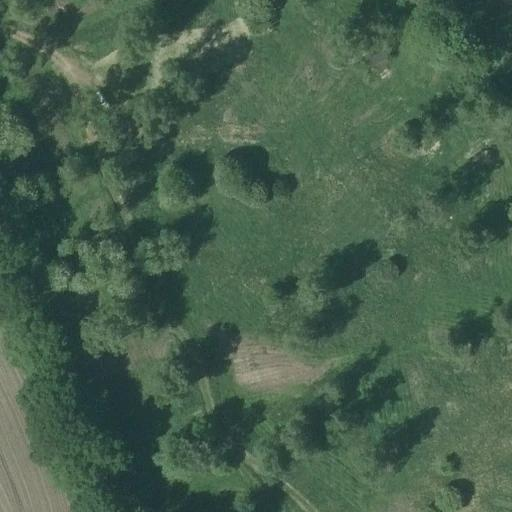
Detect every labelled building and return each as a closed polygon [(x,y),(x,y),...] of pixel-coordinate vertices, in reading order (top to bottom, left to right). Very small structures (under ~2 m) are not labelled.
[(315,170),(292,182),(300,199),(324,188),(315,170)] [(219,210),(239,214),(243,195),(223,191),(219,210)] [(270,198),(268,211),(283,213),(285,200),(270,198)] [(65,215),(57,227),(66,233),(74,221),(65,215)] [(300,231),(307,248),(321,243),(315,226),(300,231)] [(240,314),(260,276),(220,256),(203,290),(211,295),(203,312),(230,325),(236,312),(240,314)] [(338,290),(348,297),(357,286),(347,279),(338,290)] [(217,332),(221,351),(244,346),(240,328),(217,332)] [(146,427),(136,432),(142,445),(152,440),(146,427)]
